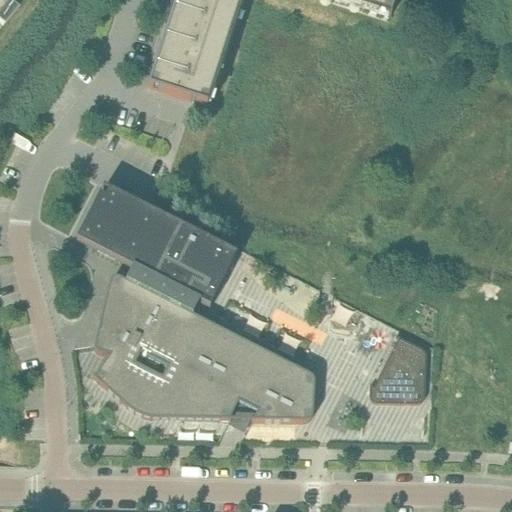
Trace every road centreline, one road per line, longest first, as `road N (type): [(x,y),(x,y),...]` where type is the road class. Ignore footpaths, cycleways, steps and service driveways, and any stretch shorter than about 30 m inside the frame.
road 1 (residential): [(57,489),(54,396),(22,270),(19,223),(47,154),(103,86),(132,0)]
road 2 (residential): [(511,501),(57,489)]
